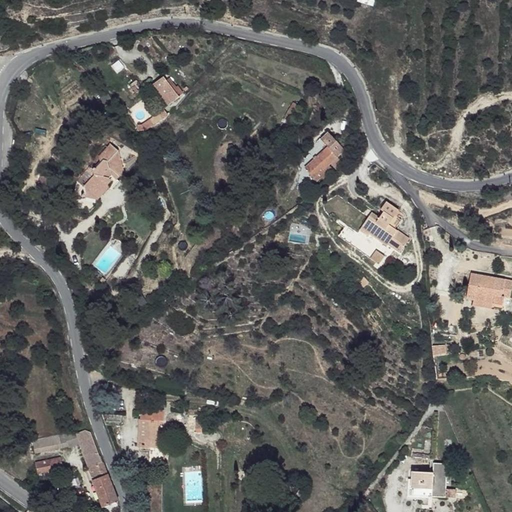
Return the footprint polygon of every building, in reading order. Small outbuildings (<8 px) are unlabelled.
[(165,77),(155,85),(171,106),(181,98),(165,77)] [(160,114),(152,120),(156,125),(165,119),(160,114)] [(152,120),(144,125),(147,130),(156,125),(152,120)] [(326,138),(333,147),(310,167),(318,177),(322,174),(326,179),(333,172),(332,171),(338,166),(335,163),(342,157),(350,150),(334,132),(326,138)] [(114,159),(109,150),(94,159),(94,165),(82,171),(82,175),(71,181),(69,188),(71,191),(77,196),(81,197),(92,192),(92,189),(92,186),(101,182),(102,184),(115,178),(115,174),(108,172),(114,167),(108,163),(114,159)] [(94,193),(92,189),(92,192),(81,197),(77,196),(80,201),(94,193)] [(396,212),(384,204),(379,213),(381,214),(377,221),(370,218),(364,229),(360,236),(368,240),(370,237),(389,249),(390,247),(391,245),(394,247),(393,249),(400,253),(408,239),(393,230),(387,227),(393,217),(396,212)] [(389,257),(345,231),(339,242),(382,269),(389,257)] [(484,276),(472,275),(468,299),(475,301),(474,306),(498,310),(499,305),(503,306),(505,299),(510,299),(511,288),(511,281),(504,281),(503,284),(497,283),(496,285),(490,285),(490,282),(484,280),(484,276)] [(504,281),(484,276),(484,280),(490,282),(490,285),(496,285),(497,283),(503,284),(504,281)] [(157,406),(133,409),(135,419),(153,417),(159,416),(157,406)] [(201,412),(188,409),(187,414),(193,415),(191,428),(197,430),(201,412)] [(153,417),(135,419),(138,447),(150,446),(157,444),(156,433),(153,417)] [(87,429),(78,433),(79,436),(82,444),(105,507),(107,506),(118,502),(92,431),(87,429)] [(73,431),(35,440),(37,450),(68,443),(70,448),(82,444),(79,436),(78,433),(73,431)] [(163,433),(156,433),(157,444),(164,444),(163,433)] [(157,444),(150,446),(152,466),(166,464),(164,444),(157,444)] [(61,456),(37,461),(39,470),(62,465),(61,456)] [(449,463),(435,462),(434,472),(431,472),(431,488),(433,489),(433,496),(447,496),(447,488),(449,463)] [(431,472),(412,470),(412,488),(431,488),(431,472)] [(302,487),(298,494),(303,497),(307,490),(302,487)] [(447,488),(447,496),(455,497),(456,488),(447,488)] [(118,502),(107,506),(110,511),(120,508),(118,502)]
